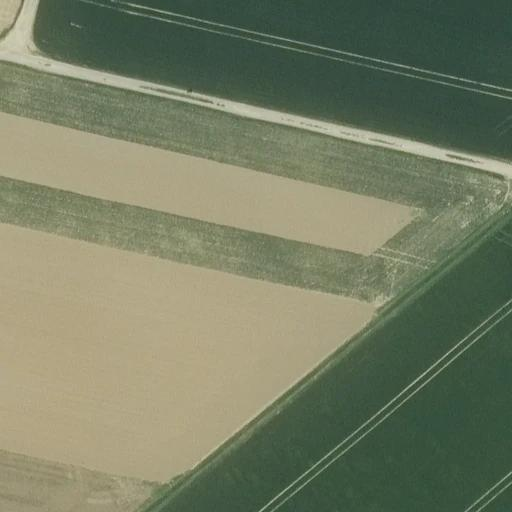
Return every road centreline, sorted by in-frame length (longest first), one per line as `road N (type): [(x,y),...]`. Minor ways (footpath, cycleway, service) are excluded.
road 1 (track): [(0,57),(511,179)]
road 2 (track): [(511,216),(150,511)]
